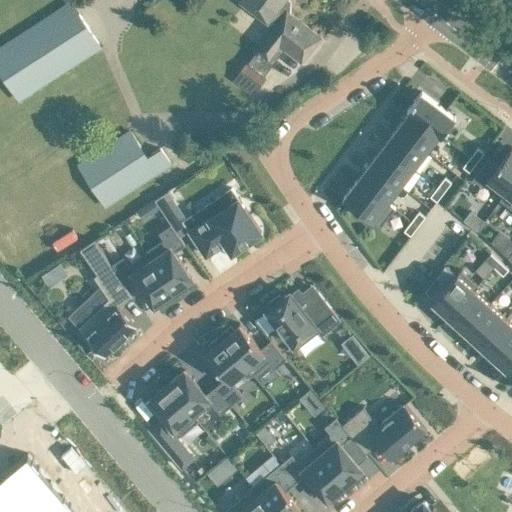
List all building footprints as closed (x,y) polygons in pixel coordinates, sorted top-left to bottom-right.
[(302,60),(321,36),(290,12),(290,0),(241,0),(241,1),(274,26),(268,34),(268,35),(257,49),(247,62),(233,80),(250,93),(255,86),(257,87),(266,76),(264,75),(285,47),(302,60)] [(73,2),(0,48),(0,71),(18,100),(102,45),(73,2)] [(421,90),(407,108),(442,134),(456,116),(421,90)] [(442,134),(407,108),(407,109),(409,110),(396,127),(427,150),(439,133),(441,135),(442,134)] [(383,144),(414,167),(427,150),(396,127),(383,144)] [(131,129),(78,164),(105,206),(171,162),(161,146),(149,154),(148,155),(131,129)] [(400,184),(414,167),(383,144),(370,161),(400,184)] [(478,146),(470,156),(477,161),(484,151),(478,146)] [(483,185),(486,181),(502,194),(504,195),(511,183),(511,147),(498,166),(487,157),(472,177),(483,185)] [(477,161),(470,156),(463,165),(469,170),(477,161)] [(370,161),(357,178),(395,207),(396,206),(388,200),(400,184),(370,161)] [(438,185),(444,190),(451,181),(445,176),(438,185)] [(357,178),(343,196),(381,225),(395,207),(357,178)] [(511,206),(511,183),(504,195),(502,194),(500,197),(511,206)] [(190,220),(185,224),(206,253),(225,240),(232,251),(261,230),(230,185),(186,214),(190,220)] [(437,200),(437,199),(444,190),(438,185),(430,195),(437,200)] [(170,190),(156,200),(161,208),(169,218),(182,209),(170,190)] [(155,198),(146,204),(153,213),(161,208),(155,198)] [(412,220),(418,225),(425,215),(419,210),(412,220)] [(404,229),(411,234),(418,225),(412,220),(404,229)] [(146,250),(152,259),(173,290),(192,277),(174,250),(185,243),(171,222),(159,231),(164,238),(146,250)] [(109,296),(78,325),(105,353),(137,323),(120,304),(131,292),(126,284),(112,263),(95,238),(79,248),(96,273),(94,275),(109,296)] [(511,242),(507,239),(499,249),(505,254),(507,256),(511,250),(511,242)] [(154,303),(173,290),(152,259),(146,250),(129,262),(124,255),(112,263),(126,284),(136,276),(154,303)] [(485,258),(494,266),(500,260),(491,252),(485,258)] [(509,268),(500,260),(494,266),(503,274),(509,268)] [(435,298),(432,300),(449,316),(475,287),(475,288),(479,284),(478,284),(461,269),(456,274),(445,263),(436,275),(446,285),(435,298)] [(475,287),(449,316),(465,330),(491,302),(475,288),(475,287)] [(340,318),(317,289),(306,297),(298,288),(291,293),(290,291),(282,297),(279,294),(269,302),(272,306),(268,308),(293,341),(316,324),(322,332),(340,318)] [(491,302),(465,330),(481,345),(506,316),(491,302)] [(511,321),(506,316),(481,345),(497,359),(511,342),(511,321)] [(240,323),(223,337),(246,365),(252,372),(269,358),(276,367),(287,358),(271,338),(260,347),(240,323)] [(229,379),(246,365),(223,337),(206,351),(227,376),(216,385),(230,402),(241,394),(229,379)] [(511,342),(497,359),(511,373),(510,375),(511,376),(511,374),(511,342)] [(186,369),(168,384),(191,412),(195,416),(212,402),(220,411),(230,402),(216,385),(205,393),(186,369)] [(164,415),(149,427),(171,453),(183,443),(178,436),(197,420),(195,416),(191,412),(168,384),(150,398),(164,415)] [(404,403),(387,417),(378,425),(363,406),(342,424),(351,435),(352,433),(366,451),(378,441),(391,456),(408,442),(425,428),(404,403)] [(315,447),(344,482),(361,467),(341,442),(351,435),(342,424),(336,417),(326,425),(332,433),(315,447)] [(264,425),(256,432),(266,445),(275,438),(264,425)] [(344,482),(315,447),(298,461),(293,454),(281,464),(296,481),(306,472),(326,496),(344,482)] [(78,511),(30,455),(0,480),(0,511),(78,511)] [(227,456),(218,464),(227,476),(237,468),(227,456)] [(296,481),(281,464),(254,486),(275,511),(292,511),(299,506),(285,490),(296,481)] [(275,511),(254,486),(227,508),(230,511),(275,511)] [(409,511),(433,511),(423,500),(409,511)]
